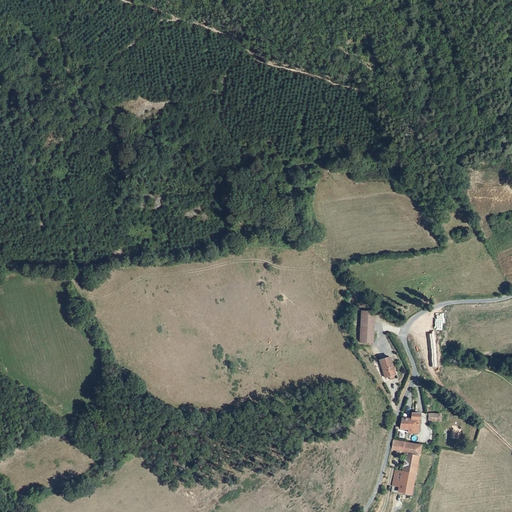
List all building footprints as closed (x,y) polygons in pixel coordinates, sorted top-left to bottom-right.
[(362,312),(360,343),(374,343),(376,312),(362,312)] [(381,360),(386,377),(395,375),(392,367),(394,366),(391,357),(381,360)] [(399,424),(399,429),(407,431),(407,433),(417,435),(419,415),(407,413),(407,417),(406,420),(400,420),(399,424)] [(461,438),(461,426),(452,426),(451,438),(461,438)] [(399,489),(398,494),(411,496),(418,458),(419,459),(422,446),(399,442),(397,453),(398,453),(397,456),(401,457),(401,454),(405,455),(402,473),(395,472),(392,487),(399,489)]
